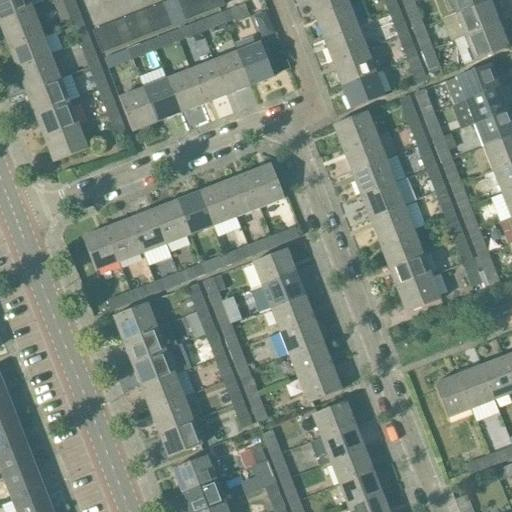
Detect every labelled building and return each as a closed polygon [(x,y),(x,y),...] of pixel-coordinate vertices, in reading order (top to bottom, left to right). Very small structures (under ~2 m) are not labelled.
[(0,0),(0,22),(34,10),(30,0),(0,0)] [(63,0),(72,22),(82,18),(75,0),(63,0)] [(175,0),(173,0),(165,3),(174,26),(185,22),(175,0)] [(175,0),(185,22),(195,18),(187,0),(175,0)] [(187,0),(195,18),(205,15),(199,0),(187,0)] [(199,0),(205,15),(215,11),(211,0),(199,0)] [(223,0),(211,0),(215,11),(226,7),(223,0)] [(307,0),(314,16),(348,3),(346,0),(307,0)] [(394,0),(383,0),(389,14),(399,10),(394,0)] [(450,0),(456,15),(490,2),(489,0),(450,0)] [(456,15),(465,38),(499,25),(490,2),(456,15)] [(164,30),(174,26),(165,3),(155,7),(164,30)] [(314,16),(323,40),(357,26),(348,3),(314,16)] [(414,31),(424,27),(414,4),(405,8),(414,31)] [(245,5),(222,14),(226,23),(249,14),(245,5)] [(154,34),(164,30),(155,7),(145,11),(154,34)] [(43,34),(34,10),(0,22),(0,24),(9,47),(43,34)] [(408,33),(399,10),(389,14),(398,37),(408,33)] [(143,38),(154,34),(145,11),(134,15),(143,38)] [(226,23),(222,14),(198,23),(202,32),(226,23)] [(133,42),(143,38),(134,15),(124,19),(133,42)] [(91,41),(82,18),(72,22),(81,45),(91,41)] [(123,46),(133,42),(124,19),(114,23),(123,46)] [(112,50),(123,46),(114,23),(103,27),(112,50)] [(198,23),(176,32),(179,41),(202,32),(198,23)] [(464,67),(475,62),(509,49),(499,25),(465,38),(455,42),(464,67)] [(323,40),(332,63),(366,50),(357,26),(323,40)] [(102,54),(112,50),(103,27),(93,31),(102,54)] [(414,31),(423,55),(433,51),(424,27),(414,31)] [(179,41),(176,32),(152,41),(156,50),(179,41)] [(408,61),(417,57),(408,33),(398,37),(402,47),(408,61)] [(52,56),(43,34),(9,47),(17,70),(52,56)] [(90,69),(101,65),(91,41),(81,45),(90,69)] [(129,50),(133,60),(141,56),(156,50),(152,41),(129,50)] [(261,44),(238,53),(251,87),(274,78),(261,44)] [(133,60),(129,50),(106,59),(110,69),(133,60)] [(332,63),(341,86),(375,73),(366,50),(332,63)] [(432,79),(442,75),(433,51),(423,55),(432,79)] [(227,96),(251,87),(238,53),(214,62),(227,96)] [(17,70),(26,93),(61,80),(52,56),(17,70)] [(426,81),(417,57),(408,61),(417,84),(426,81)] [(214,62),(191,71),(204,105),(227,96),(214,62)] [(109,87),(101,65),(90,69),(99,91),(109,87)] [(456,78),(465,102),(500,88),(491,65),(456,78)] [(180,115),(204,105),(191,71),(167,81),(180,115)] [(385,98),(375,73),(341,86),(351,111),(385,98)] [(26,93),(35,116),(70,103),(61,80),(26,93)] [(167,81),(144,90),(157,124),(180,115),(167,81)] [(109,115),(119,111),(109,87),(99,91),(109,115)] [(475,126),(509,112),(500,88),(465,102),(451,108),(460,132),(475,126)] [(133,133),(157,124),(144,90),(120,99),(133,133)] [(416,94),(425,117),(434,114),(425,90),(416,94)] [(410,97),(400,100),(409,124),(419,120),(410,97)] [(35,116),(44,140),(79,127),(70,103),(35,116)] [(128,135),(119,111),(109,115),(118,138),(128,135)] [(475,126),(484,149),(511,137),(511,119),(509,112),(475,126)] [(334,126),(343,150),(376,137),(367,113),(334,126)] [(425,117),(434,141),(444,138),(434,114),(425,117)] [(428,143),(419,120),(409,124),(418,147),(428,143)] [(88,151),(79,127),(44,140),(54,165),(88,151)] [(343,150),(352,173),(386,160),(376,137),(343,150)] [(511,137),(484,149),(493,173),(511,165),(511,137)] [(434,141),(443,164),(453,161),(444,138),(434,141)] [(438,167),(428,143),(418,147),(428,171),(438,167)] [(361,197),(395,184),(386,160),(352,173),(361,197)] [(443,164),(452,189),(462,185),(453,161),(443,164)] [(511,191),(511,165),(493,173),(483,177),(492,200),(502,196),(511,191)] [(271,166),(246,175),(259,210),(284,200),(271,166)] [(447,190),(438,167),(428,171),(437,194),(447,190)] [(246,175),(223,184),(236,219),(259,210),(246,175)] [(223,184),(199,194),(212,228),(236,219),(223,184)] [(361,197),(370,221),(404,207),(395,184),(361,197)] [(452,189),(461,212),(471,208),(462,185),(452,189)] [(456,214),(447,190),(437,194),(446,218),(456,214)] [(511,191),(502,196),(511,220),(511,219),(511,191)] [(199,194),(176,202),(189,237),(212,228),(199,194)] [(176,202),(152,212),(165,246),(189,237),(176,202)] [(370,221),(379,245),(413,231),(404,207),(370,221)] [(461,212),(471,236),(480,232),(471,208),(461,212)] [(152,212),(129,221),(142,255),(165,246),(152,212)] [(465,237),(456,214),(446,218),(455,241),(465,237)] [(129,221),(105,230),(118,264),(142,255),(129,221)] [(274,249),(298,239),(294,229),(270,239),(274,249)] [(96,273),(118,264),(105,230),(83,239),(96,273)] [(379,245),(388,268),(422,254),(413,231),(379,245)] [(471,236),(480,258),(489,255),(480,232),(471,236)] [(474,261),(465,237),(455,241),(465,265),(474,261)] [(251,258),(274,249),(270,239),(247,248),(251,258)] [(247,248),(223,257),(227,267),(251,258),(247,248)] [(253,264),(262,287),(296,274),(287,250),(253,264)] [(388,268),(397,291),(432,278),(422,254),(388,268)] [(480,258),(489,281),(498,278),(489,255),(480,258)] [(204,276),(227,267),(223,257),(200,266),(204,276)] [(483,283),(474,261),(465,265),(473,287),(483,283)] [(181,285),(204,276),(200,266),(177,275),(181,285)] [(262,287),(271,311),(306,298),(296,274),(262,287)] [(158,294),(181,285),(177,275),(154,284),(158,294)] [(220,276),(203,283),(212,306),(222,302),(218,293),(225,290),(220,276)] [(441,301),(432,278),(397,291),(405,314),(441,301)] [(134,303),(158,294),(154,284),(130,293),(134,303)] [(188,289),(197,314),(207,310),(197,286),(188,289)] [(112,311),(134,303),(130,293),(108,302),(112,311)] [(271,311),(280,334),(314,320),(306,298),(271,311)] [(212,306),(221,330),(231,326),(222,302),(212,306)] [(114,318),(123,343),(157,330),(148,304),(114,318)] [(216,333),(207,310),(197,314),(206,337),(216,333)] [(280,334),(290,358),(324,345),(314,320),(280,334)] [(157,330),(123,343),(132,366),(166,352),(177,348),(168,325),(157,330)] [(221,330),(230,353),(240,349),(231,326),(221,330)] [(225,357),(216,333),(206,337),(215,361),(225,357)] [(290,358),(298,381),(333,367),(324,345),(290,358)] [(230,353),(240,377),(249,373),(240,349),(230,353)] [(132,366),(142,390),(176,376),(166,352),(132,366)] [(234,380),(225,357),(215,361),(224,384),(234,380)] [(511,394),(511,378),(504,358),(482,367),(495,401),(511,394)] [(333,367),(298,381),(308,405),(342,392),(333,367)] [(482,367),(458,376),(471,411),(495,401),(482,367)] [(240,377),(248,400),(258,396),(249,373),(240,377)] [(142,390),(150,412),(184,399),(176,376),(142,390)] [(447,420),(471,411),(458,376),(434,386),(447,420)] [(243,404),(234,380),(224,384),(233,408),(243,404)] [(258,424),(267,420),(258,396),(248,400),(258,424)] [(6,397),(0,399),(0,425),(15,420),(6,397)] [(150,412),(160,436),(194,423),(184,399),(150,412)] [(322,440),(355,427),(346,402),(312,416),(322,440)] [(252,426),(243,404),(233,408),(242,430),(252,426)] [(0,452),(24,443),(15,420),(0,425),(0,452)] [(203,446),(194,423),(160,436),(169,459),(203,446)] [(322,440),(331,464),(365,450),(355,427),(322,440)] [(272,460),(281,456),(272,432),(262,435),(272,460)] [(256,438),(247,441),(256,466),(266,462),(256,438)] [(33,466),(24,443),(0,452),(0,468),(3,478),(33,466)] [(493,468),(511,460),(511,448),(489,458),(493,468)] [(365,450),(331,464),(340,486),(374,473),(365,450)] [(173,469),(183,494),(217,481),(207,456),(173,469)] [(281,483),(291,480),(281,456),(272,460),(281,483)] [(470,476),(493,468),(489,458),(466,466),(470,476)] [(266,462),(256,466),(265,489),(275,485),(266,462)] [(42,489),(33,466),(3,478),(12,500),(42,489)] [(511,466),(497,473),(501,482),(511,478),(511,466)] [(340,486),(350,510),(383,497),(374,473),(340,486)] [(290,506),(300,502),(291,480),(281,483),(290,506)] [(183,494),(189,511),(206,511),(226,504),(217,481),(183,494)] [(275,485),(265,489),(274,511),(277,511),(284,509),(275,485)] [(12,500),(16,511),(50,511),(51,511),(42,489),(12,500)] [(350,510),(350,511),(389,511),(383,497),(350,510)] [(467,497),(455,502),(459,511),(465,511),(469,504),(467,497)] [(292,511),(303,511),(300,502),(290,506),(292,511)]
